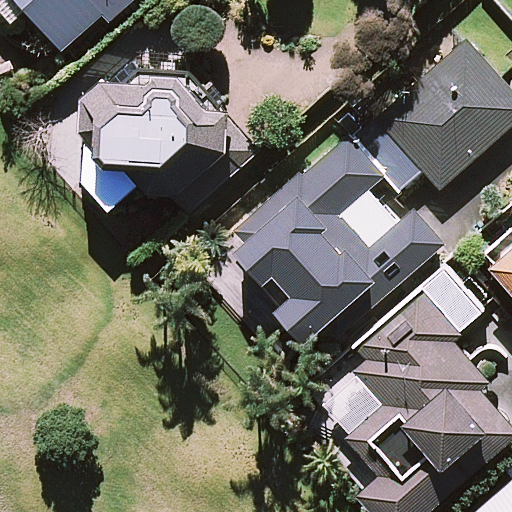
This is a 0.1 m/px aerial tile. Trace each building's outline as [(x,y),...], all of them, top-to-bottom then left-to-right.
[(0,0),(17,19),(33,5),(69,46),(120,0),(0,0)] [(182,38),(151,64),(108,62),(77,92),(62,90),(62,113),(79,114),(78,135),(112,177),(98,190),(115,208),(137,187),(150,196),(150,208),(177,210),(181,199),(197,213),(258,159),(266,103),(233,95),(182,38)] [(260,215),(281,240),(222,289),(268,344),(316,304),(339,331),(449,239),(420,205),(406,218),(377,184),(392,171),(406,188),(429,169),(443,186),(511,127),(511,88),(471,39),(260,215)] [(511,238),(492,255),(511,278),(511,238)] [(322,411),(329,405),(383,470),(360,489),(379,511),(421,511),(474,468),(511,436),(511,400),(453,330),(460,324),(428,286),(360,344),(366,351),(318,392),(310,398),(322,411)] [(511,511),(511,478),(476,510),(477,511),(511,511)]
